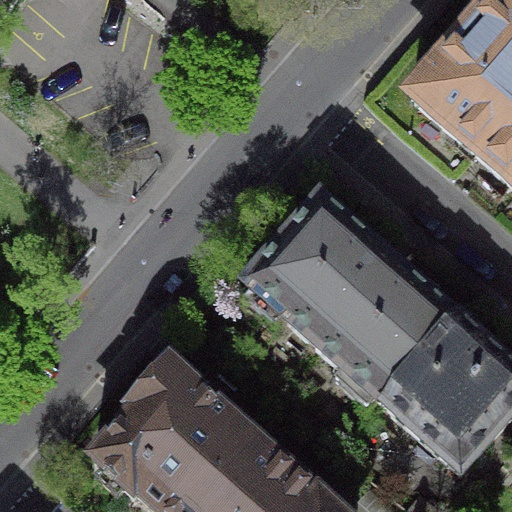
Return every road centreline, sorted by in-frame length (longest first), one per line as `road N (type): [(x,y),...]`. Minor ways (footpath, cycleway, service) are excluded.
road 1 (residential): [(0,439),(302,90)]
road 2 (residential): [(302,90),(511,271)]
